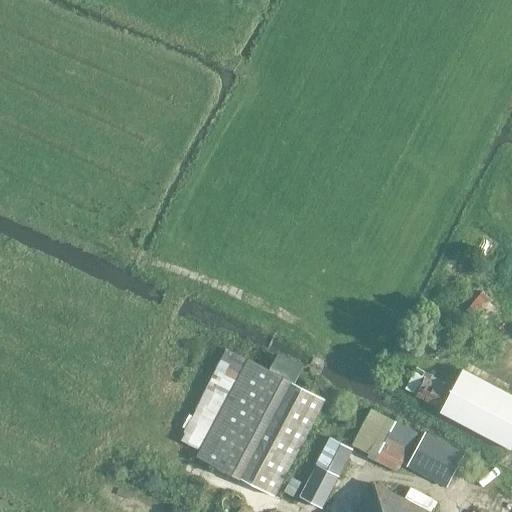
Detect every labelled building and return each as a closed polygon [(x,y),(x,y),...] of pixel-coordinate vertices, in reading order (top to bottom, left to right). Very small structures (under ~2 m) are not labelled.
[(326,399),(294,382),(249,359),(198,456),(275,496),(326,399)] [(511,391),(463,368),(442,412),(511,446),(511,391)] [(448,390),(424,377),(414,397),(438,409),(448,390)] [(398,473),(420,435),(375,410),(354,446),(369,454),(368,458),(398,473)] [(448,488),(466,454),(426,434),(407,467),(408,467),(448,488)] [(323,509),(354,450),(331,438),(300,497),(323,509)] [(407,497),(375,482),(359,511),(434,511),(439,502),(411,487),(407,497)]
